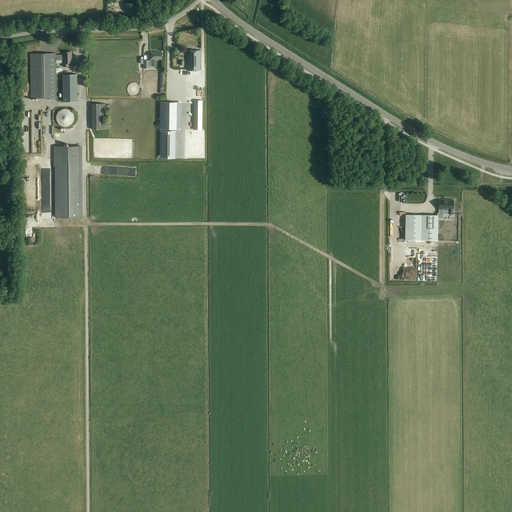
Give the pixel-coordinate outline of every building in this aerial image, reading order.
[(201,71),(201,51),(189,51),(189,57),(188,57),(188,61),(187,61),(187,71),(201,71)] [(72,59),(72,52),(64,52),(64,55),(56,55),(56,53),(31,54),(31,98),(56,98),(56,60),(64,60),(64,63),(63,63),(63,67),(69,66),(69,63),(72,63),(72,59)] [(63,102),(78,102),(77,75),(63,75),(63,102)] [(175,90),(198,90),(198,80),(190,80),(190,78),(175,78),(175,90)] [(193,100),(193,130),(202,130),(202,100),(193,100)] [(161,103),(160,128),(179,129),(179,103),(161,103)] [(92,104),(92,129),(105,129),(104,104),(92,104)] [(65,127),(66,127),(68,127),(69,126),(70,126),(71,125),(72,124),(72,123),(73,122),(73,121),(74,120),(74,119),(74,118),(74,117),(74,116),(73,115),(73,114),(72,113),(72,112),(71,111),(70,110),(69,110),(68,110),(66,109),(65,109),(64,109),(63,110),(62,110),(61,110),(60,111),(59,112),(58,113),(58,114),(57,115),(57,116),(57,117),(57,118),(57,119),(57,120),(57,121),(58,122),(58,123),(59,124),(60,125),(61,126),(62,126),(63,127),(64,127),(65,127)] [(56,218),(82,217),(81,146),(54,147),(54,166),(55,166),(56,218)] [(448,214),(453,214),(453,200),(439,200),(439,209),(448,210),(448,214)] [(438,240),(439,215),(406,214),(405,240),(438,240)]
